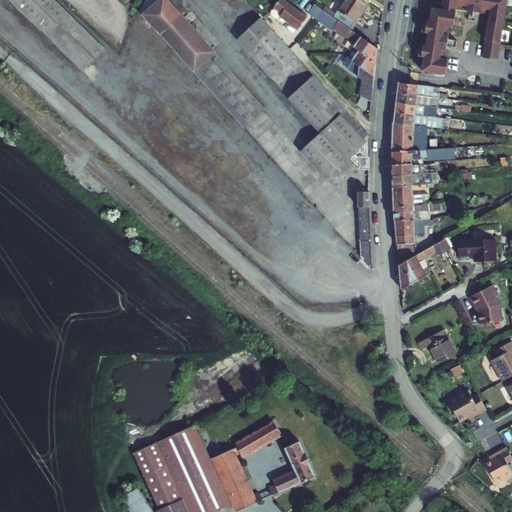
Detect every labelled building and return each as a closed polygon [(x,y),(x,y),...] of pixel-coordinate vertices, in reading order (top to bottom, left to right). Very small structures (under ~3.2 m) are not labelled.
[(104,49),(53,0),(9,0),(83,71),(104,49)] [(159,0),(145,0),(140,12),(143,15),(159,0)] [(168,0),(159,0),(143,15),(193,71),(214,53),(215,52),(168,0)] [(283,0),(279,0),(274,8),(282,14),(280,16),(298,29),(307,17),(283,0)] [(344,0),(333,17),(338,21),(351,30),(356,22),(354,20),(360,10),(362,12),(368,2),(364,0),(344,0)] [(442,0),(441,10),(432,8),(430,22),(424,21),(422,32),(428,33),(426,46),(420,45),(418,56),(424,57),(422,71),(446,75),(448,60),(445,59),(446,49),(442,48),(444,35),(448,36),(450,26),(453,27),(456,9),(466,10),(467,6),(480,8),(479,12),(489,14),(483,57),(498,59),(507,0),(442,0)] [(323,10),(315,4),(308,13),(316,18),(323,10)] [(323,10),(316,18),(332,30),(334,28),(338,21),(333,17),(323,10)] [(296,56),(262,18),(238,40),(272,78),(296,56)] [(378,49),(351,30),(338,21),(334,28),(356,44),(354,47),(376,63),(378,49)] [(354,47),(344,61),(347,68),(362,79),(360,97),(371,102),(376,63),(354,47)] [(264,109),(214,53),(193,71),(245,127),(264,109)] [(368,134),(314,75),(290,97),(322,132),(348,160),(349,159),(355,154),(357,156),(357,167),(360,170),(370,170),(370,136),(368,134)] [(397,93),(439,99),(439,98),(447,99),(448,95),(439,94),(440,88),(399,82),(397,93)] [(397,93),(396,102),(437,108),(439,99),(397,93)] [(395,112),(436,117),(437,108),(396,102),(395,112)] [(426,126),(444,129),(445,118),(436,117),(395,112),(394,122),(426,126)] [(394,122),(392,152),(425,150),(426,126),(394,122)] [(348,160),(322,132),(301,152),(326,179),(348,160)] [(425,150),(392,152),(392,165),(412,164),(423,163),(423,158),(427,158),(427,160),(455,158),(455,148),(454,147),(425,150)] [(412,164),(392,165),(392,176),(422,174),(421,165),(424,165),(423,163),(412,164)] [(422,174),(392,176),(393,187),(413,185),(433,183),(431,173),(422,174)] [(393,187),(393,207),(422,205),(421,198),(428,198),(428,194),(413,195),(413,185),(393,187)] [(369,207),(370,192),(358,192),(358,208),(361,258),(371,270),(372,270),(369,207)] [(393,207),(395,220),(430,220),(429,211),(445,209),(444,204),(434,205),(434,204),(422,205),(393,207)] [(399,265),(419,253),(415,247),(415,235),(424,235),(424,225),(433,225),(433,220),(430,220),(395,220),(399,265)] [(399,265),(400,277),(425,263),(425,258),(436,252),(438,255),(450,248),(444,239),(419,253),(399,265)] [(491,264),(494,261),(493,257),(495,257),(494,239),(458,241),(459,256),(474,255),(474,262),(484,261),(487,264),(491,264)] [(425,263),(400,277),(401,289),(431,273),(425,263)] [(492,285),(469,297),(475,309),(477,308),(479,311),(479,314),(478,315),(479,324),(502,321),(499,304),(496,297),(497,294),(492,285)] [(438,362),(456,352),(444,329),(419,342),(423,349),(429,346),(438,362)] [(511,341),(494,351),(498,357),(491,361),(502,381),(511,375),(511,341)] [(469,420),(487,410),(477,393),(471,396),(468,390),(448,401),(460,422),(468,417),(469,420)] [(238,447),(211,459),(196,424),(158,442),(189,511),(215,511),(233,504),(236,511),(262,500),(259,493),(253,495),(235,456),(241,454),(243,457),(281,434),(274,421),(236,444),(238,447)] [(269,488),(272,495),(315,476),(299,441),(285,447),(293,466),(291,467),(293,471),(273,480),(276,485),(269,488)] [(189,511),(158,442),(133,453),(159,510),(154,511),(138,487),(121,498),(130,511),(189,511)] [(511,471),(507,463),(511,460),(511,457),(506,447),(489,457),(490,459),(485,462),(496,483),(511,474),(511,471)]
